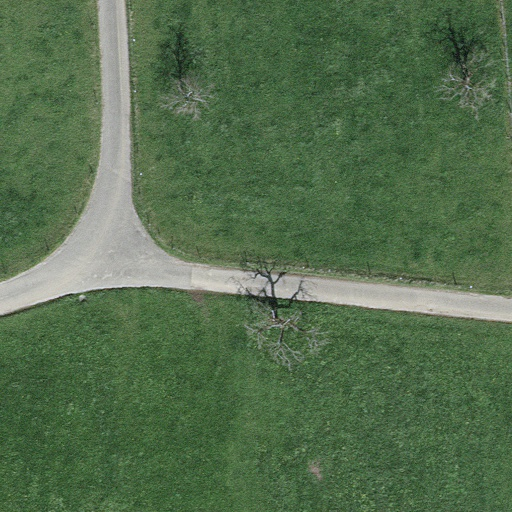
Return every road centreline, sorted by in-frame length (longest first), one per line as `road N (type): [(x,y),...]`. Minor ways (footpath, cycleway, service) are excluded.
road 1 (track): [(96,245),(203,279),(511,311)]
road 2 (unclassified): [(0,299),(72,271),(96,245),(109,209),(115,171),(104,0)]
